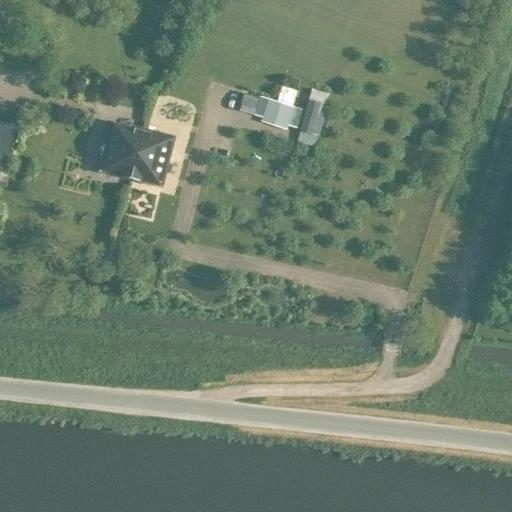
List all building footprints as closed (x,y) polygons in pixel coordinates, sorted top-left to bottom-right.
[(423,57),(417,79),(436,84),(442,62),(423,57)] [(173,114),(182,88),(162,81),(154,107),(173,114)] [(263,117),(285,124),(291,105),(269,98),(263,117)] [(299,129),(310,132),(319,103),(308,100),(299,129)] [(98,171),(160,186),(173,136),(129,125),(129,126),(110,122),(98,171)] [(0,159),(8,161),(13,126),(0,124),(0,159)]
